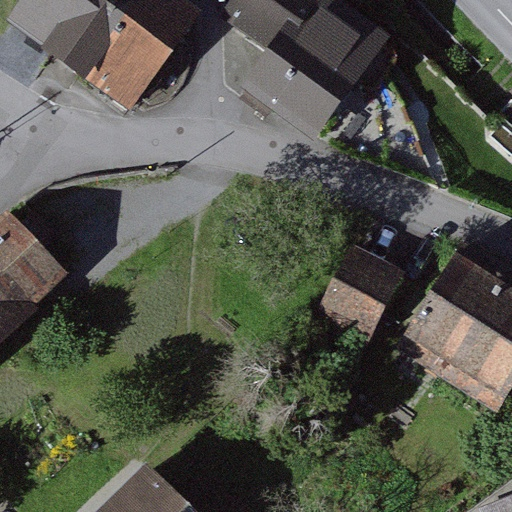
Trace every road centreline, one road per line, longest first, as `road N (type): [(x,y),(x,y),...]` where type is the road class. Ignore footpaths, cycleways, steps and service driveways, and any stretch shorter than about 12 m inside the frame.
road 1 (residential): [(511,247),(352,186),(203,143)]
road 2 (residential): [(203,143),(52,161)]
road 3 (residential): [(204,0),(213,53),(203,143)]
